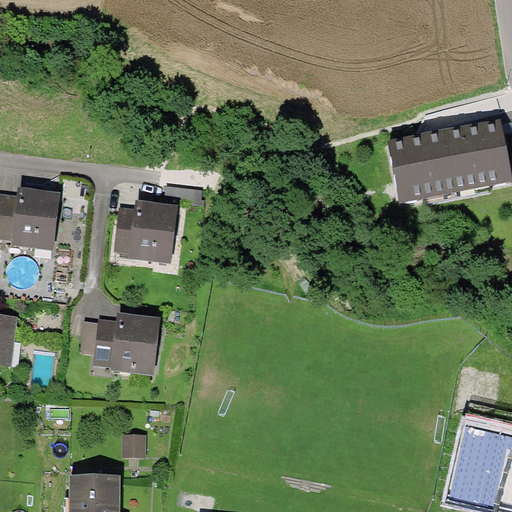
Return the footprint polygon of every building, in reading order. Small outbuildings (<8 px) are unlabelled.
[(388,140),(400,202),(511,181),(511,177),(501,119),(446,129),(388,140)] [(166,186),(164,201),(201,205),(203,190),(166,186)] [(35,189),(18,187),(17,196),(11,240),(11,245),(54,250),(61,192),(35,189)] [(0,238),(11,240),(17,196),(0,193),(0,238)] [(149,201),(136,200),(135,209),(119,207),(114,252),(130,254),(129,259),(171,263),(178,205),(149,201)] [(128,313),(118,312),(117,321),(99,319),(98,323),(94,355),(93,364),(111,367),(110,369),(153,375),(161,317),(128,313)] [(17,317),(0,314),(0,364),(12,366),(17,317)] [(94,355),(98,323),(85,321),(81,354),(94,355)] [(511,511),(511,423),(467,414),(447,503),(481,511),(511,511)] [(146,434),(122,434),(122,458),(146,458),(146,434)] [(120,511),(120,475),(70,475),(69,511),(120,511)]
